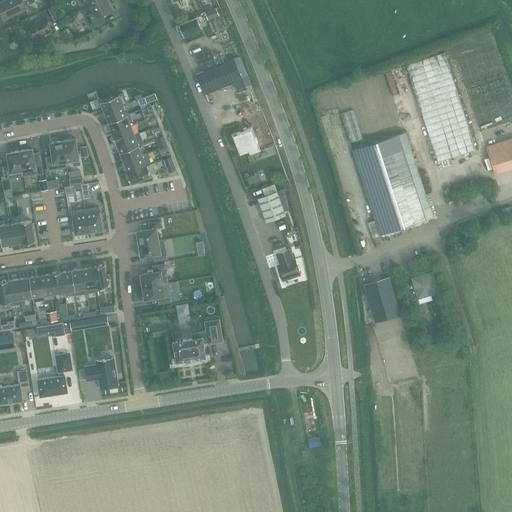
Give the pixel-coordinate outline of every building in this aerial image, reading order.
[(4,0),(0,2),(0,11),(4,19),(25,9),(21,0),(4,0)] [(106,0),(103,0),(89,6),(92,13),(86,16),(91,28),(105,22),(102,16),(112,11),(106,0)] [(45,10),(51,22),(56,19),(51,7),(45,10)] [(216,8),(204,12),(207,20),(219,16),(216,8)] [(39,20),(26,26),(29,32),(33,40),(49,32),(52,31),(45,17),(48,16),(45,10),(36,15),(39,20)] [(61,11),(55,14),(58,20),(64,17),(61,11)] [(181,23),(178,25),(183,37),(201,29),(196,17),(189,20),(189,18),(180,22),(181,23)] [(220,27),(225,45),(235,42),(230,24),(220,27)] [(211,51),(197,56),(203,69),(217,64),(211,51)] [(413,62),(406,64),(411,80),(437,162),(475,150),(444,52),(413,62)] [(239,57),(196,74),(204,94),(233,82),(236,89),(245,86),(241,77),(247,75),(239,57)] [(119,94),(100,101),(104,112),(123,105),(119,94)] [(145,96),(137,99),(139,106),(148,102),(147,100),(145,97),(145,96)] [(123,105),(104,112),(108,122),(126,115),(126,114),(123,105)] [(151,106),(147,107),(151,117),(155,116),(151,106)] [(340,115),(349,143),(362,139),(352,110),(340,115)] [(126,115),(108,122),(111,132),(130,125),(133,125),(129,114),(126,114),(126,115)] [(111,132),(115,143),(116,143),(115,142),(134,135),(130,125),(111,132)] [(231,136),(239,154),(248,151),(249,154),(259,150),(250,128),(231,136)] [(397,135),(352,150),(380,236),(425,221),(433,218),(425,194),(417,171),(405,132),(397,135)] [(134,135),(115,142),(116,143),(119,152),(138,145),(138,146),(143,144),(139,133),(134,135)] [(511,134),(492,140),(500,170),(511,166),(511,134)] [(163,135),(156,138),(159,148),(166,146),(163,135)] [(75,139),(62,141),(66,162),(73,160),(73,166),(79,165),(78,160),(75,139)] [(51,156),(46,157),(47,169),(67,166),(66,162),(62,141),(52,142),(49,143),(51,156)] [(138,145),(119,152),(123,162),(142,155),(138,146),(138,145)] [(29,149),(19,151),(23,176),(36,174),(42,173),(42,171),(39,152),(33,153),(32,148),(29,149)] [(8,166),(2,167),(3,170),(4,179),(10,178),(23,176),(19,151),(10,152),(6,153),(8,166)] [(142,155),(123,162),(127,172),(146,165),(147,165),(150,164),(146,153),(142,155)] [(171,156),(163,159),(168,172),(176,169),(171,156)] [(276,164),(265,165),(266,175),(277,174),(276,164)] [(127,172),(126,172),(130,183),(151,176),(147,165),(146,165),(127,172)] [(422,169),(417,171),(425,194),(430,192),(422,169)] [(473,197),(488,192),(486,187),(472,192),(473,197)] [(257,198),(266,222),(285,215),(276,191),(257,198)] [(98,207),(85,209),(88,232),(102,230),(98,207)] [(85,209),(71,212),(75,234),(88,232),(85,209)] [(31,220),(19,221),(19,222),(20,222),(23,242),(22,242),(22,243),(34,241),(31,220)] [(149,229),(136,231),(138,244),(158,241),(158,240),(156,228),(161,227),(160,221),(148,223),(149,229)] [(19,222),(9,224),(12,244),(22,242),(23,242),(20,222),(19,222)] [(9,224),(0,225),(0,236),(1,245),(12,244),(9,224)] [(287,237),(297,236),(296,227),(277,228),(278,246),(287,245),(287,237)] [(158,241),(138,244),(140,257),(153,255),(154,260),(166,259),(165,252),(165,253),(163,239),(158,240),(158,241)] [(277,266),(282,281),(300,274),(295,260),(293,260),(289,249),(276,253),(280,265),(277,266)] [(104,264),(92,266),(92,267),(93,267),(96,287),(97,287),(107,285),(104,264)] [(153,272),(140,274),(140,276),(142,287),(163,283),(163,284),(167,283),(164,264),(155,265),(152,266),(153,272)] [(92,267),(82,268),(86,293),(97,291),(97,287),(96,287),(93,267),(92,267)] [(82,268),(71,270),(75,295),(86,293),(82,268)] [(61,272),(64,292),(64,296),(75,295),(71,270),(61,272)] [(61,272),(50,273),(54,293),(64,292),(61,272)] [(432,298),(439,296),(432,272),(411,278),(414,289),(408,290),(412,304),(419,302),(417,298),(431,294),(432,298)] [(50,273),(40,274),(44,294),(54,293),(50,273)] [(40,274),(29,276),(32,296),(44,294),(40,274)] [(29,276),(18,278),(21,298),(32,296),(29,276)] [(397,309),(388,276),(363,284),(374,323),(399,315),(397,309)] [(7,279),(0,279),(0,302),(10,301),(7,279)] [(8,280),(7,280),(11,301),(11,305),(22,303),(22,298),(21,298),(18,279),(8,280)] [(163,283),(142,287),(144,300),(157,297),(158,303),(170,301),(169,295),(167,283),(163,284),(163,283)] [(181,312),(192,309),(189,295),(178,298),(181,312)] [(114,305),(100,307),(101,313),(114,311),(114,305)] [(56,311),(46,312),(47,322),(57,321),(56,311)] [(106,316),(70,322),(71,330),(108,324),(106,316)] [(173,341),(172,342),(172,343),(175,361),(175,362),(176,362),(186,360),(186,361),(195,359),(204,357),(205,357),(205,356),(203,343),(208,342),(208,343),(222,341),(219,319),(204,322),(206,331),(200,332),(201,337),(192,339),(192,338),(182,340),(173,342),(173,341)] [(63,323),(36,327),(37,335),(53,332),(54,337),(64,335),(63,323)] [(12,334),(0,336),(0,348),(14,346),(12,334)] [(259,348),(258,344),(253,345),(237,349),(235,349),(235,353),(238,352),(246,351),(254,349),(259,348)] [(59,376),(37,379),(39,397),(49,395),(67,392),(64,375),(63,375),(63,371),(72,370),(69,353),(55,355),(57,372),(58,372),(59,376)] [(96,365),(84,366),(87,381),(95,379),(94,378),(98,378),(100,387),(117,384),(113,358),(95,361),(96,365)] [(19,383),(0,386),(0,402),(7,402),(14,401),(14,400),(22,399),(21,391),(29,390),(27,380),(19,382),(19,383)]
